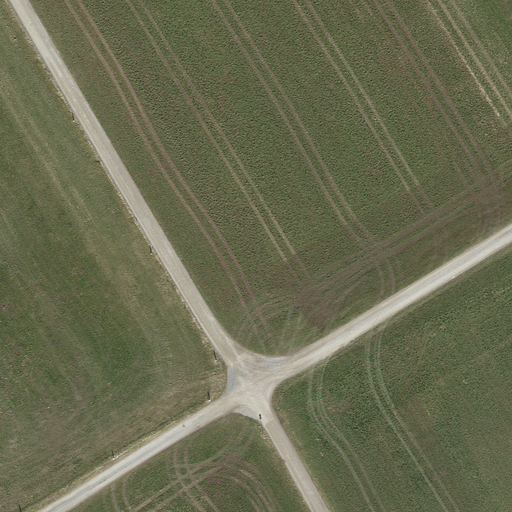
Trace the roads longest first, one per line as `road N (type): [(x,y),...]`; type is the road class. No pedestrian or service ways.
road 1 (track): [(20,0),(320,511)]
road 2 (track): [(511,234),(53,511)]
